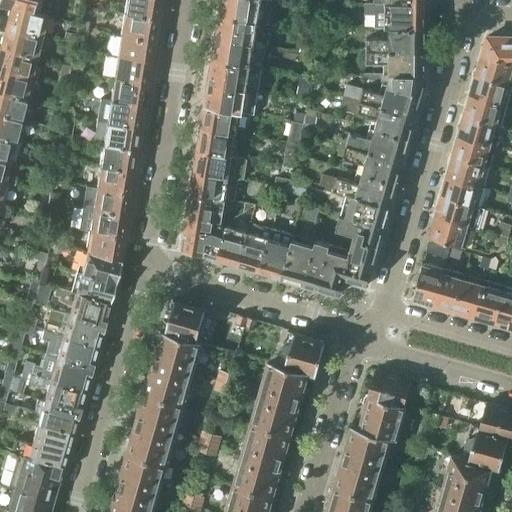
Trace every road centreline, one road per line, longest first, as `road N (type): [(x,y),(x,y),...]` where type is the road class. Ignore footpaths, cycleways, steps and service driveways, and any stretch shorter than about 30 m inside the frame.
road 1 (residential): [(384,310),(452,64),(453,14)]
road 2 (residential): [(143,267),(186,0)]
road 3 (residential): [(73,511),(143,267)]
road 4 (residential): [(360,327),(143,267)]
road 5 (residential): [(360,327),(306,511)]
road 6 (residential): [(511,386),(395,352),(376,336)]
road 7 (residential): [(511,347),(384,310)]
